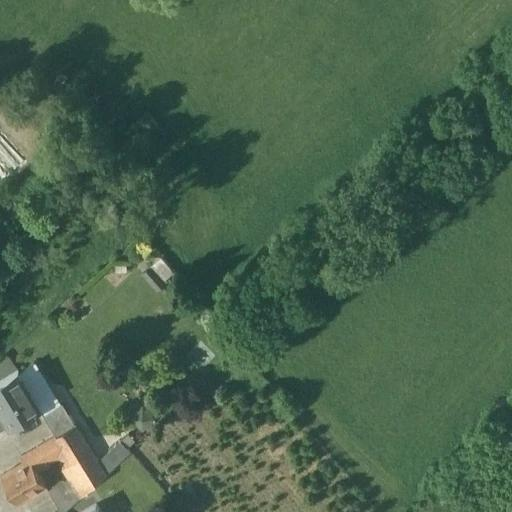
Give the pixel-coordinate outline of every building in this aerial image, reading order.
[(41,408),(19,372),(0,383),(0,407),(11,426),(41,408)] [(63,403),(43,415),(50,426),(70,414),(63,403)] [(70,414),(50,426),(56,435),(75,424),(70,414)] [(56,435),(21,456),(24,462),(2,475),(18,503),(47,486),(38,471),(44,468),(41,463),(56,454),(65,468),(92,451),(75,424),(56,435)] [(129,433),(121,441),(127,448),(135,440),(129,433)] [(121,441),(98,462),(105,475),(131,451),(127,448),(121,441)] [(92,451),(65,468),(70,477),(82,496),(105,475),(98,462),(92,451)] [(70,477),(47,490),(60,511),(64,511),(82,496),(70,477)]
